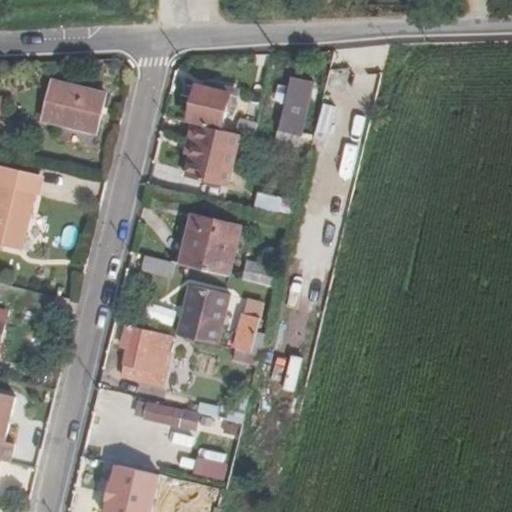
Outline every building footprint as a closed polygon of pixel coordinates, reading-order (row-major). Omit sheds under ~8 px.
[(282,119),(302,124),(313,82),(294,77),(282,119)] [(53,84),(44,120),(98,135),(107,97),(53,84)] [(190,119),(223,127),(227,114),(232,115),(238,97),(199,88),(190,119)] [(241,119),(237,132),(254,136),(258,124),(241,119)] [(195,144),(192,158),(186,178),(229,189),(242,136),(194,124),(190,142),(195,144)] [(195,144),(190,142),(186,157),(192,158),(195,144)] [(0,242),(23,249),(40,176),(0,166),(0,242)] [(256,208),(285,215),(289,199),(260,192),(256,208)] [(195,217),(183,266),(194,269),(227,277),(240,228),(195,217)] [(177,264),(147,257),(143,273),(172,279),(177,264)] [(277,289),(282,271),(248,263),(244,281),(277,289)] [(56,299),(0,285),(0,301),(53,314),(56,299)] [(231,299),(191,287),(178,337),(218,348),(231,299)] [(0,359),(5,361),(14,317),(0,313),(0,359)] [(253,357),(258,337),(261,323),(243,319),(235,353),(253,357)] [(171,338),(127,326),(122,345),(125,349),(131,351),(124,376),(164,387),(175,343),(170,342),(171,338)] [(266,339),(258,337),(253,357),(260,359),(266,339)] [(0,461),(9,464),(14,445),(4,442),(15,397),(0,393),(0,461)] [(151,404),(147,419),(181,429),(185,414),(151,404)] [(244,424),(216,418),(215,421),(197,416),(195,424),(213,429),(212,434),(240,441),(244,424)] [(194,473),(225,482),(232,456),(201,448),(194,473)] [(124,511),(134,477),(111,471),(101,511),(124,511)]
